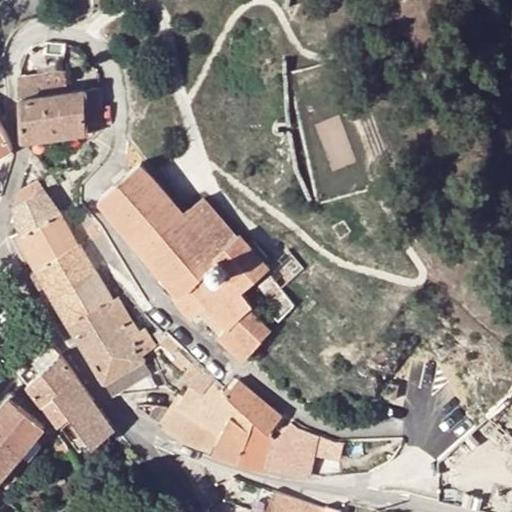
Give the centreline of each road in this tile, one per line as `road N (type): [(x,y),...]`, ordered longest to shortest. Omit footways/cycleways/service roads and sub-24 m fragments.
road 1 (residential): [(342,493),(400,466),(415,452),(416,433),(400,424),(327,425),(168,310),(93,200),(120,157),(121,107),(111,59),(85,32),(44,26),(18,43),(11,75),(19,155),(0,196)]
road 2 (residential): [(148,437),(98,388),(0,252)]
road 3 (residential): [(342,493),(210,464),(148,437)]
